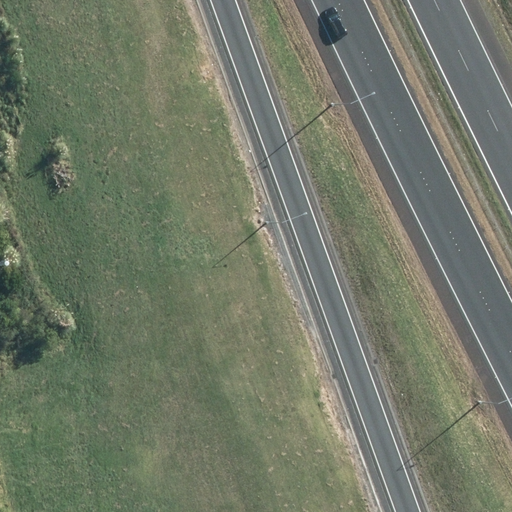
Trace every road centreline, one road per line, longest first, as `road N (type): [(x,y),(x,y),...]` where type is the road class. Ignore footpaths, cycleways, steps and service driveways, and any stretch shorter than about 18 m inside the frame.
road 1 (motorway): [(406,511),(221,0)]
road 2 (motorway): [(511,355),(337,0)]
road 3 (motorway): [(435,0),(511,156)]
